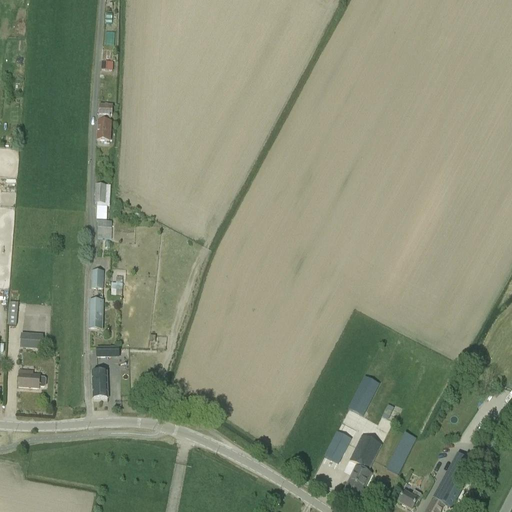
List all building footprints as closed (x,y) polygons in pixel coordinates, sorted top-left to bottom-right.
[(114,4),(105,3),(105,11),(113,11),(114,4)] [(102,63),(101,72),(112,73),(112,64),(102,63)] [(98,124),(98,142),(110,143),(111,125),(110,125),(110,119),(111,119),(111,107),(99,107),(99,119),(99,124),(98,124)] [(96,186),(95,205),(109,205),(110,187),(96,186)] [(107,209),(97,208),(97,221),(106,222),(107,209)] [(98,222),(98,240),(111,240),(112,223),(98,222)] [(103,291),(104,274),(92,273),(92,291),(103,291)] [(122,300),(122,286),(112,286),(112,300),(122,300)] [(90,303),(89,331),(103,331),(103,304),(103,299),(100,299),(100,304),(90,303)] [(10,304),(8,327),(16,328),(18,305),(10,304)] [(41,351),(42,338),(21,336),(20,349),(41,351)] [(97,350),(97,359),(111,358),(111,349),(97,350)] [(363,418),(390,364),(376,357),(348,410),(363,418)] [(44,379),(40,379),(40,377),(32,377),(33,373),(19,372),(18,389),(39,390),(39,388),(44,388),(45,387),(46,381),(44,379)] [(107,400),(106,374),(92,374),(93,401),(107,400)] [(388,422),(394,409),(388,407),(382,419),(388,422)] [(337,434),(324,458),(338,465),(351,441),(337,434)] [(387,470),(400,476),(417,440),(405,434),(387,470)] [(350,462),(363,469),(362,471),(356,468),(345,491),(360,498),(371,476),(367,474),(381,447),(362,438),(350,462)] [(456,491),(470,466),(457,458),(426,511),(441,511),(444,507),(450,511),(453,506),(445,501),(449,494),(454,497),(457,491),(456,491)] [(411,511),(412,511),(418,502),(418,501),(421,496),(415,493),(412,498),(405,494),(399,504),(411,511)]
